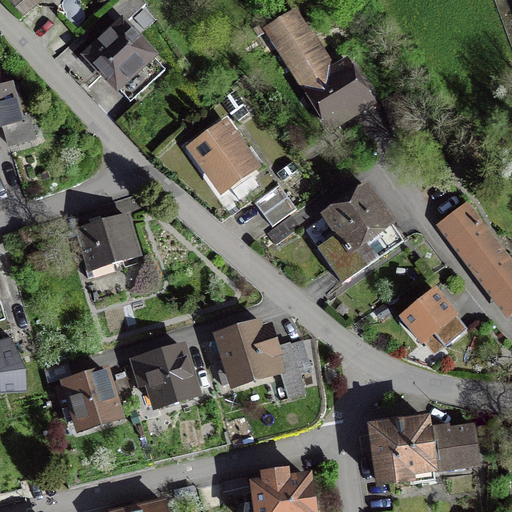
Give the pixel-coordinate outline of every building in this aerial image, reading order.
[(127,22),(147,4),(145,1),(145,0),(120,0),(105,13),(116,25),(80,57),(117,98),(121,94),(130,104),(166,71),(157,61),(160,58),(127,22)] [(334,66),(297,7),(262,29),(330,136),(378,105),(347,57),(334,66)] [(0,131),(3,130),(8,149),(37,141),(30,116),(24,117),(20,104),(26,103),(21,86),(15,88),(13,82),(4,85),(0,71),(0,131)] [(221,102),(236,124),(250,114),(236,92),(221,102)] [(396,140),(422,122),(414,110),(388,129),(396,140)] [(248,148),(228,120),(186,149),(221,199),(231,191),(238,201),(260,186),(253,176),(263,169),(260,165),(263,163),(251,146),(248,148)] [(407,156),(433,138),(425,126),(399,144),(407,156)] [(368,183),(320,217),(334,238),(317,250),(341,285),(405,241),(395,227),(398,225),(368,183)] [(279,186),(255,204),(272,228),(297,210),(279,186)] [(511,261),(467,203),(435,227),(506,320),(511,315),(511,261)] [(114,267),(143,259),(130,215),(103,223),(101,217),(89,220),(90,226),(75,231),(89,278),(93,277),(94,279),(116,273),(114,267)] [(275,246),(300,228),(292,217),(267,234),(275,246)] [(0,332),(12,329),(6,311),(3,312),(0,302),(0,299),(3,299),(0,288),(0,274),(0,332)] [(425,345),(435,358),(467,332),(457,320),(460,318),(436,289),(399,319),(422,348),(425,345)] [(344,316),(350,309),(342,302),(336,309),(344,316)] [(380,319),(393,313),(388,304),(376,310),(380,319)] [(273,326),(263,329),(261,322),(213,336),(230,393),(281,379),(288,401),(307,395),(300,373),(312,370),(303,341),(291,344),(291,343),(278,346),(273,326)] [(0,389),(0,395),(27,393),(26,372),(11,338),(0,341),(0,389)] [(197,394),(183,349),(135,364),(143,389),(151,386),(157,406),(197,394)] [(127,378),(109,384),(106,373),(58,388),(72,432),(120,417),(116,404),(133,399),(127,378)] [(439,477),(439,475),(482,469),(476,425),(450,429),(449,425),(431,427),(430,419),(367,427),(376,492),(436,484),(435,478),(439,477)] [(318,511),(314,476),(290,479),(289,471),(260,475),(261,483),(249,484),(252,507),(242,508),(242,511),(318,511)] [(244,478),(221,483),(224,493),(246,488),(244,478)] [(196,499),(194,485),(174,489),(177,503),(196,499)] [(169,511),(167,500),(112,511),(169,511)]
